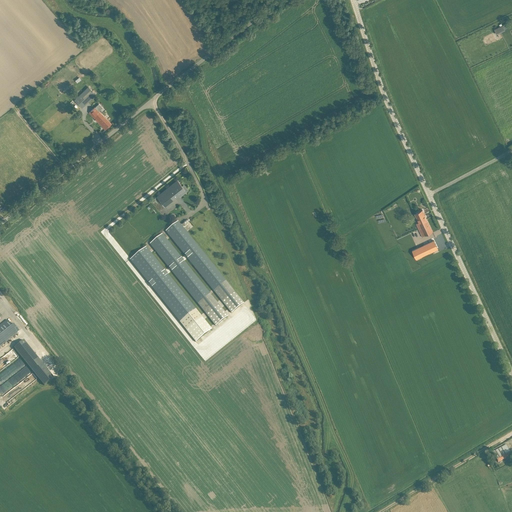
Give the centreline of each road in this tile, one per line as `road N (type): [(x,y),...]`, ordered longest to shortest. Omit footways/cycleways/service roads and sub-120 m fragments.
road 1 (unclassified): [(511,372),(395,123),(353,0)]
road 2 (unclassified): [(0,225),(283,0)]
road 3 (track): [(511,432),(378,511)]
